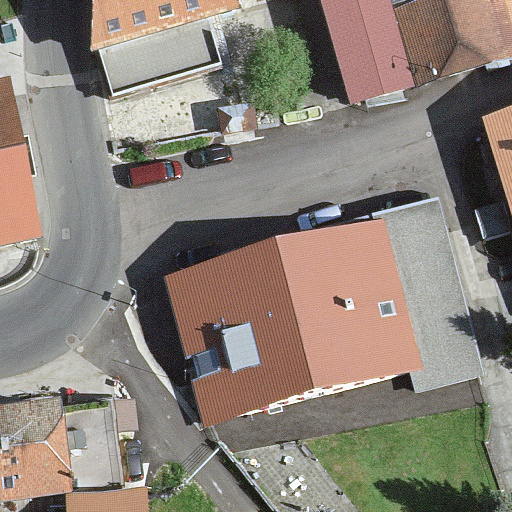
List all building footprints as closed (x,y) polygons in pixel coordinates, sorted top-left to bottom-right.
[(230,0),(100,0),(100,53),(207,23),(233,17),(230,0)] [(389,0),(321,0),(350,108),(413,89),(389,0)] [(474,0),(389,0),(413,89),(511,56),(511,0),(492,9),(474,0)] [(511,0),(474,0),(492,9),(511,0)] [(207,23),(100,53),(113,97),(219,68),(207,23)] [(0,94),(0,251),(36,244),(5,94),(0,94)] [(255,112),(219,116),(222,134),(223,141),(259,136),(257,127),(255,112)] [(511,225),(511,128),(485,137),(511,225)] [(374,223),(376,231),(415,372),(411,373),(417,392),(482,374),(436,206),(374,223)] [(167,289),(206,429),(411,373),(415,372),(376,231),(167,289)] [(112,408),(59,413),(65,491),(119,487),(112,408)] [(0,417),(0,496),(65,491),(59,413),(5,417),(0,417)] [(146,511),(146,498),(66,500),(65,511),(146,511)]
